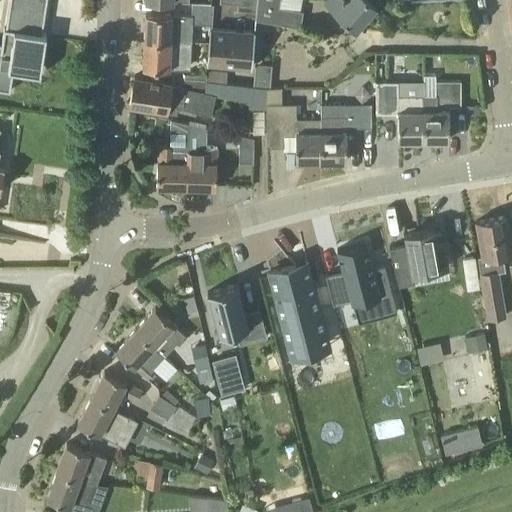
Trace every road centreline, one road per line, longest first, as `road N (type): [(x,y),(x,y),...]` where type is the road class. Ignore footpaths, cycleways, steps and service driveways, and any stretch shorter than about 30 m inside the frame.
road 1 (residential): [(108,231),(208,227),(508,165)]
road 2 (tertiary): [(3,511),(21,433),(82,329),(108,231)]
road 3 (tertiary): [(108,231),(108,0)]
road 4 (residential): [(508,165),(491,0)]
